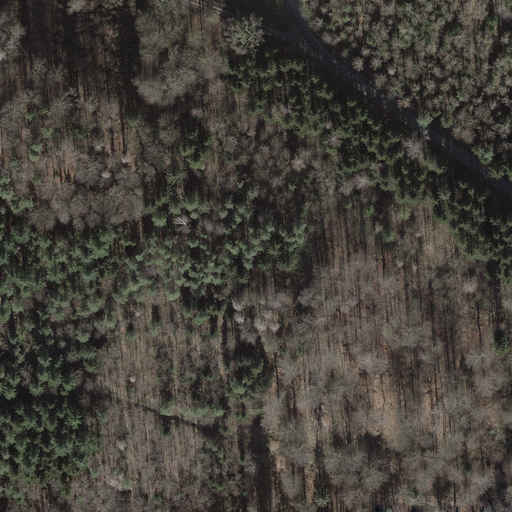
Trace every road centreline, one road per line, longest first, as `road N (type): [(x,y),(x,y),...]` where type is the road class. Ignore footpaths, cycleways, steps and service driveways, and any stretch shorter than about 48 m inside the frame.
road 1 (track): [(452,511),(84,385),(0,389)]
road 2 (unclassified): [(511,193),(336,64),(309,37),(293,0)]
road 3 (track): [(183,0),(280,37),(309,37)]
